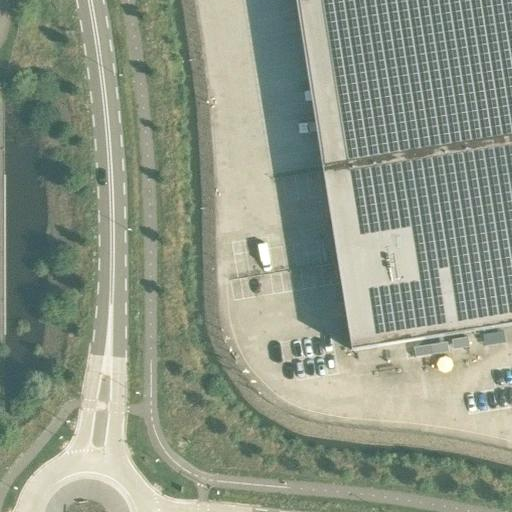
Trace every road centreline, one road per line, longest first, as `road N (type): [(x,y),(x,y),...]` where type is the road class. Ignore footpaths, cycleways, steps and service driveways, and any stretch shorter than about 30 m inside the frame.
road 1 (tertiary): [(109,330),(111,195),(88,0)]
road 2 (tertiary): [(111,472),(109,330)]
road 3 (tertiary): [(109,330),(80,467)]
